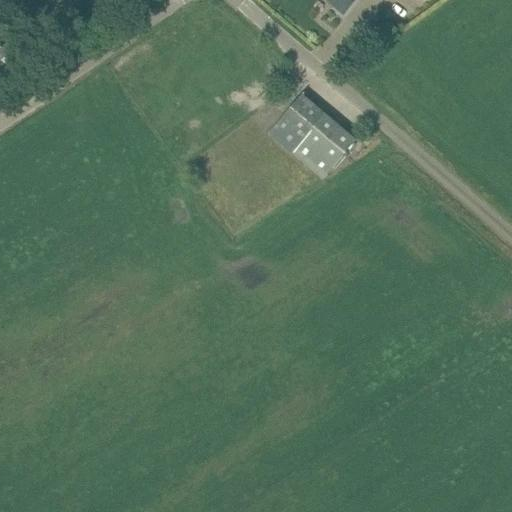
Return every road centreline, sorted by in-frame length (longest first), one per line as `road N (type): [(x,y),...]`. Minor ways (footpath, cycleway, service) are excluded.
road 1 (unclassified): [(511,239),(236,0)]
road 2 (unclassified): [(0,122),(178,0)]
